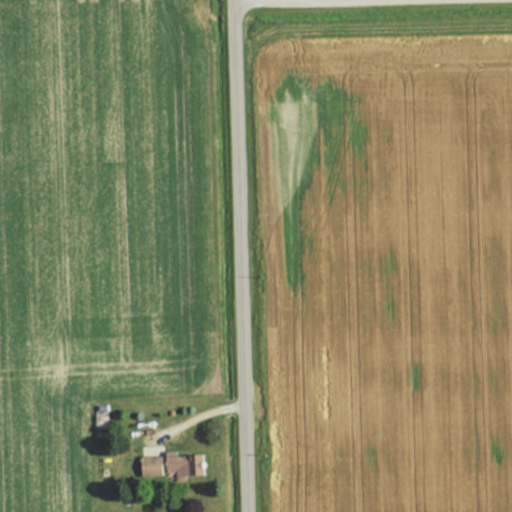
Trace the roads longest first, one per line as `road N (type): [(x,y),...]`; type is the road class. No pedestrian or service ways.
road 1 (tertiary): [(243,511),(235,0)]
road 2 (residential): [(236,2),(367,0)]
